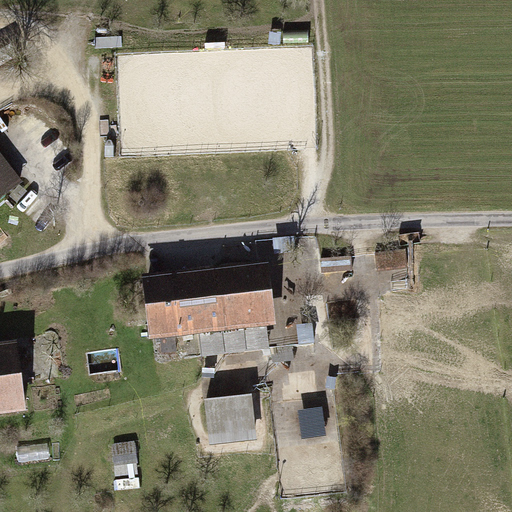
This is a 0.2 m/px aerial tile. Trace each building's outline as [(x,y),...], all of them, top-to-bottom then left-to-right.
[(0,192),(14,182),(0,162),(0,192)] [(404,249),(377,250),(378,268),(405,266),(404,249)] [(321,257),(323,273),(353,270),(351,254),(321,257)] [(266,262),(146,276),(152,335),(273,321),(266,262)] [(0,408),(21,406),(14,342),(0,343),(0,408)] [(250,394),(205,399),(209,430),(254,425),(250,394)] [(111,474),(138,472),(135,441),(108,444),(111,474)]
